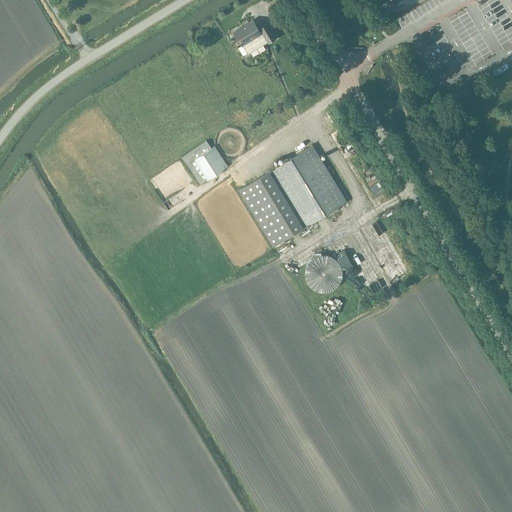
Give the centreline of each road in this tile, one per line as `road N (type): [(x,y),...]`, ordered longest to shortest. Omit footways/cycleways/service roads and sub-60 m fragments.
road 1 (tertiary): [(511,354),(297,0)]
road 2 (unclassified): [(0,137),(60,77),(180,0)]
